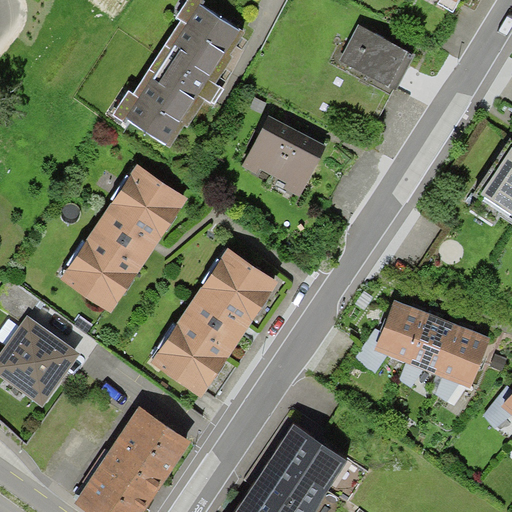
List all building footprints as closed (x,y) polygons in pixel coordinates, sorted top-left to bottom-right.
[(240,33),(188,0),(182,0),(172,16),(177,20),(126,99),(121,96),(109,114),(162,148),(175,129),(182,130),(196,109),(203,113),(218,91),(211,86),(228,61),(225,57),(240,33)] [(451,0),(436,0),(433,7),(444,13),(451,0)] [(408,56),(354,26),(332,67),(386,96),(408,56)] [(241,166),(269,181),(297,130),(269,115),(241,166)] [(326,146),(297,130),(269,181),(298,197),(326,146)] [(511,151),(502,145),(460,209),(490,229),(497,217),(511,226),(511,240),(511,242),(511,151)] [(179,201),(129,166),(51,278),(101,313),(179,201)] [(269,280),(218,247),(141,365),(192,398),(269,280)] [(39,301),(6,278),(0,287),(0,307),(22,323),(27,315),(29,316),(39,301)] [(483,338),(387,301),(368,341),(365,339),(352,361),(372,373),(384,359),(401,364),(397,379),(408,389),(420,371),(440,379),(432,395),(444,400),(455,384),(460,387),(483,338)] [(22,323),(0,352),(0,377),(42,407),(81,353),(29,316),(27,315),(22,323)] [(511,383),(498,399),(494,397),(481,414),(493,428),(510,415),(511,417),(511,383)] [(133,511),(182,441),(130,406),(64,502),(78,511),(133,511)] [(313,511),(349,459),(291,421),(231,511),(313,511)]
